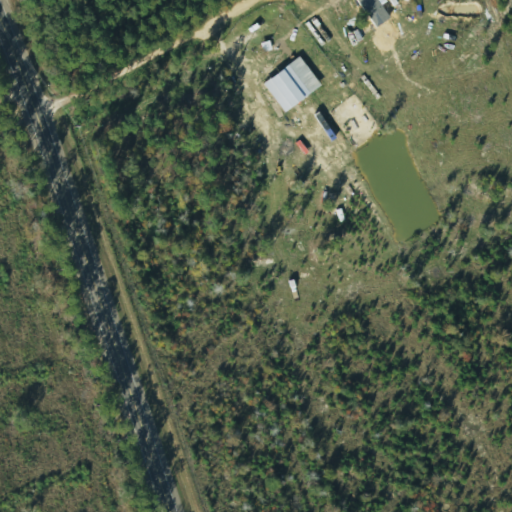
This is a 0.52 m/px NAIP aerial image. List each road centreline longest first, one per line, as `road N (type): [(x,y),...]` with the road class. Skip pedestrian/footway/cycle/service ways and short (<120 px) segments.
road 1 (primary): [(170,511),(0,20)]
road 2 (residential): [(252,0),(56,104),(0,104)]
